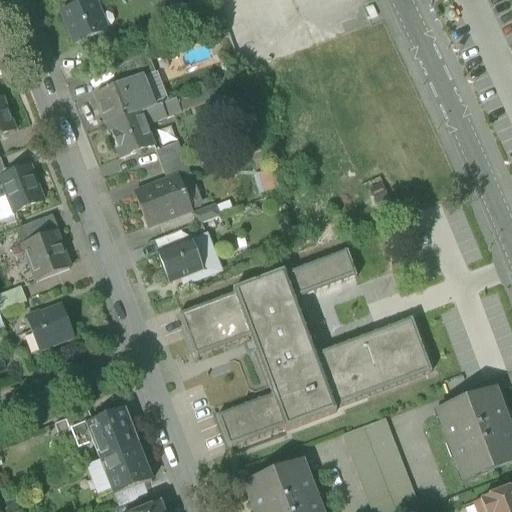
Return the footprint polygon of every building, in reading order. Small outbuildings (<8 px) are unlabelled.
[(63,13),(76,47),(92,40),(102,36),(96,20),(101,19),(95,1),(63,13)] [(92,40),(98,55),(119,47),(113,31),(102,36),(92,40)] [(114,66),(122,87),(141,79),(142,81),(156,76),(148,54),(114,66)] [(108,128),(142,116),(142,115),(154,110),(142,81),(141,79),(122,87),(114,90),(113,89),(103,93),(103,94),(96,97),(108,128)] [(0,139),(16,133),(3,100),(0,100),(0,139)] [(176,102),(161,107),(167,121),(180,116),(176,102)] [(147,128),(167,121),(161,107),(154,110),(142,115),(142,116),(147,128)] [(147,128),(142,116),(108,128),(121,161),(154,148),(147,128)] [(159,163),(163,175),(186,166),(181,154),(159,163)] [(189,175),(186,166),(163,175),(167,184),(178,180),(189,175)] [(0,181),(7,199),(13,216),(44,204),(30,169),(0,180),(0,181)] [(134,197),(146,229),(190,212),(178,180),(167,184),(134,197)] [(7,199),(0,201),(0,223),(14,218),(13,216),(7,199)] [(191,216),(195,226),(216,218),(212,208),(191,216)] [(17,231),(23,247),(55,235),(57,234),(51,218),(17,231)] [(69,271),(55,235),(23,247),(37,284),(69,271)] [(206,236),(191,242),(202,272),(183,279),(186,287),(211,278),(210,277),(217,274),(211,257),(207,258),(206,253),(212,251),(206,236)] [(169,285),(183,279),(202,272),(191,242),(157,255),(169,285)] [(348,258),(286,281),(296,307),(358,283),(348,258)] [(316,360),(296,307),(286,281),(284,275),(235,293),(236,296),(252,339),(274,396),(286,429),(287,431),(336,413),(335,410),(316,360)] [(0,297),(0,312),(0,314),(27,304),(21,289),(0,297)] [(196,359),(252,339),(236,296),(181,317),(196,359)] [(26,320),(40,354),(75,340),(62,308),(40,316),(39,315),(26,320)] [(411,324),(316,360),(335,410),(430,374),(411,324)] [(13,359),(21,379),(35,374),(27,353),(13,359)] [(440,415),(466,482),(511,464),(511,445),(508,434),(510,434),(505,422),(503,423),(492,395),(440,415)] [(230,450),(286,429),(274,396),(218,417),(230,450)] [(125,413),(88,427),(90,433),(94,444),(101,462),(138,448),(125,413)] [(366,430),(397,511),(420,511),(421,511),(386,423),(366,430)] [(79,449),(85,447),(80,436),(90,433),(88,427),(73,433),(79,449)] [(342,439),(371,511),(395,511),(364,431),(342,439)] [(94,444),(90,433),(80,436),(85,447),(94,444)] [(101,462),(103,467),(112,491),(115,497),(145,485),(152,483),(138,448),(101,462)] [(99,496),(112,491),(103,467),(96,470),(97,473),(92,475),(99,496)] [(248,488),(257,511),(317,511),(316,507),(318,506),(313,494),(311,495),(300,467),(248,488)] [(149,497),(145,485),(115,497),(119,509),(149,497)] [(474,505),(476,511),(511,511),(511,490),(509,492),(474,505)]
